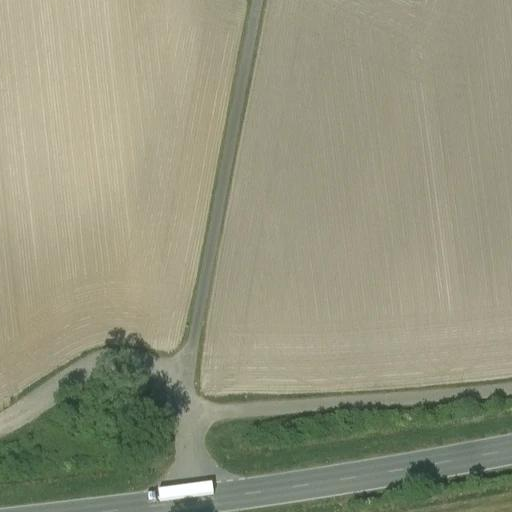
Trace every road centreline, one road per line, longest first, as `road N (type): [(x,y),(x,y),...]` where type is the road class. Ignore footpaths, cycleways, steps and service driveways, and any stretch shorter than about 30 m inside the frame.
road 1 (track): [(511,384),(210,417),(168,366),(128,357),(81,365),(0,416)]
road 2 (unclassified): [(194,502),(194,358),(261,0)]
road 3 (primary): [(511,450),(194,502)]
